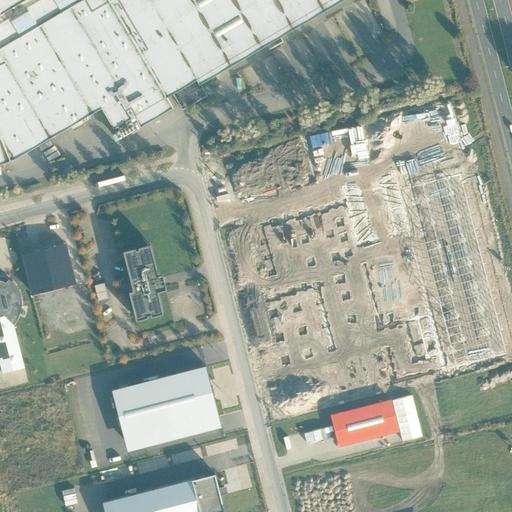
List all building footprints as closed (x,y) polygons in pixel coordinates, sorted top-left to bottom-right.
[(0,0),(0,163),(13,159),(54,134),(76,122),(97,108),(111,130),(128,120),(140,113),(146,123),(174,108),(167,97),(184,87),(200,76),(205,82),(208,80),(339,0),(0,0)] [(506,354),(459,174),(396,190),(406,231),(429,317),(443,370),(506,354)] [(396,190),(393,179),(370,184),(344,191),(347,203),(358,244),(406,231),(396,190)] [(358,244),(347,203),(297,216),(315,286),(336,365),(386,352),(380,329),(358,244)] [(315,286),(297,216),(262,225),(278,288),(280,295),(315,286)] [(135,246),(125,249),(135,286),(129,288),(138,318),(148,315),(148,313),(152,312),(153,314),(164,311),(158,290),(168,287),(166,279),(163,270),(158,272),(150,242),(138,246),(139,247),(135,248),(135,246)] [(64,247),(21,257),(30,294),(73,284),(64,247)] [(12,319),(17,313),(22,304),(20,289),(15,279),(8,272),(6,276),(2,275),(0,275),(0,360),(3,371),(25,366),(12,319)] [(99,300),(109,298),(104,282),(95,284),(99,300)] [(336,365),(315,286),(280,295),(256,302),(277,381),(324,368),(336,365)] [(429,317),(380,329),(386,352),(394,383),(443,370),(429,317)] [(394,383),(386,352),(336,365),(324,368),(332,399),(394,383)] [(111,388),(124,441),(219,416),(205,362),(111,388)] [(394,396),(331,411),(340,446),(402,429),(394,396)] [(213,472),(101,500),(103,511),(219,511),(223,511),(213,472)]
